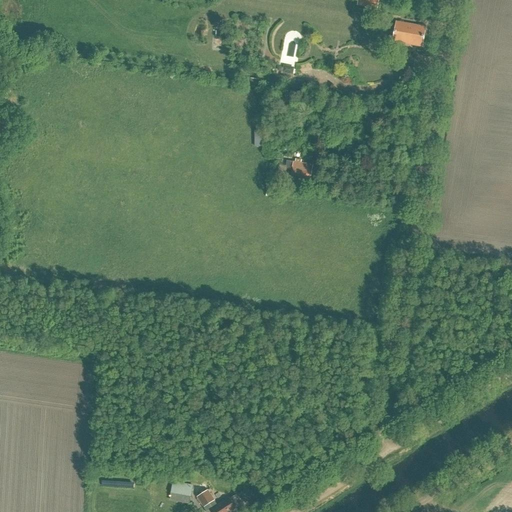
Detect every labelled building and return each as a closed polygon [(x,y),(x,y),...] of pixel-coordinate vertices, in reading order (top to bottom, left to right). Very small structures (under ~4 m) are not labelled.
[(357,0),(357,6),(376,10),(378,0),(357,0)] [(395,23),(392,42),(421,48),(425,28),(395,23)] [(294,68),(283,65),(283,68),(279,67),(278,72),(293,75),(294,68)] [(365,114),(363,130),(380,131),(381,116),(365,114)] [(253,127),(254,146),(266,146),(265,126),(253,127)] [(288,175),(293,162),(286,160),(281,173),(288,175)] [(293,162),(291,180),(311,183),(313,165),(293,162)] [(206,482),(199,487),(202,493),(197,496),(203,506),(208,503),(214,511),(231,511),(236,509),(236,508),(243,504),(237,494),(230,499),(229,498),(218,505),(208,490),(210,488),(206,482)] [(195,497),(197,487),(177,483),(175,494),(195,497)]
